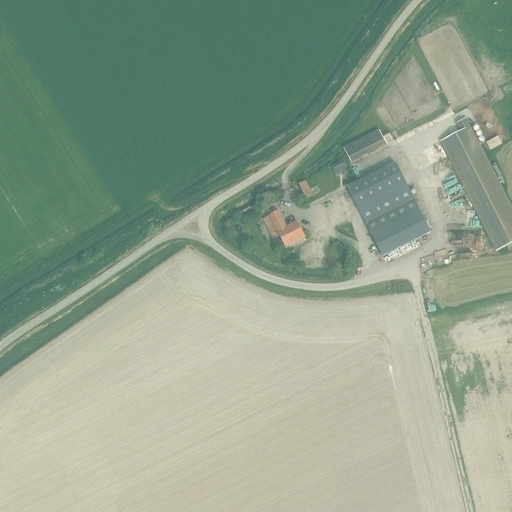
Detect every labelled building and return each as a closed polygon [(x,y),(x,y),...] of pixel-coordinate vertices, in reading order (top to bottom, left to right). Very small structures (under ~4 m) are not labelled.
[(461,132),(440,142),(496,252),(511,243),(511,208),(471,127),(470,127),(466,118),(456,123),(461,132)] [(351,163),(387,145),(379,131),(343,149),(351,163)] [(430,233),(396,163),(348,187),(366,224),(382,256),(430,233)] [(446,219),(453,218),(451,206),(444,207),(446,219)] [(286,228),(278,211),(265,218),(268,223),(272,221),(285,248),(306,238),(298,222),(286,228)] [(461,283),(453,284),(455,296),(463,295),(461,283)] [(433,291),(438,301),(446,298),(441,287),(433,291)]
